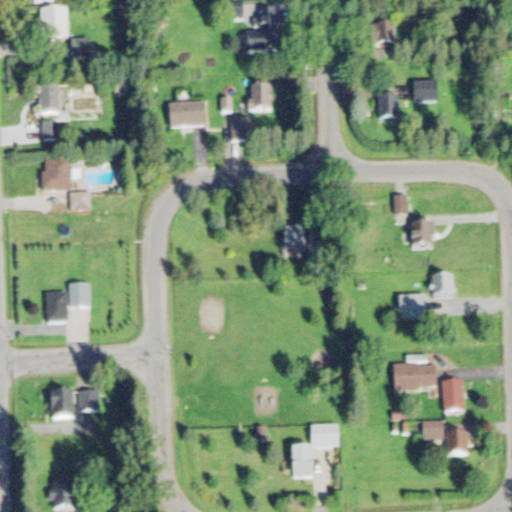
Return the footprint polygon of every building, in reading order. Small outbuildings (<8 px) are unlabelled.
[(71,13),(47,13),(47,41),(71,41),(71,13)] [(253,55),(280,55),(280,14),(264,14),(264,36),(253,36),(253,55)] [(398,48),(398,28),(376,28),(376,48),(398,48)] [(77,43),(77,59),(96,59),(96,43),(77,43)] [(442,85),(420,85),(420,104),(442,104),(442,85)] [(255,90),(257,114),(276,113),(275,89),(255,90)] [(44,94),(43,117),(63,118),(64,96),(44,94)] [(384,101),(386,124),(403,123),(402,100),(384,101)] [(236,103),(227,103),(227,114),(236,114),(236,103)] [(208,107),(173,107),(173,128),(208,128),(208,107)] [(237,123),(237,142),(254,142),(254,123),(237,123)] [(62,142),(60,127),(47,128),(48,143),(62,142)] [(72,165),(48,165),(48,195),(72,195),(72,165)] [(76,212),(93,212),(93,197),(75,198),(76,212)] [(412,216),(412,199),(402,199),(402,216),(412,216)] [(440,247),(438,225),(419,227),(421,249),(440,247)] [(289,234),(289,255),(319,255),(319,234),(289,234)] [(441,279),(441,295),(459,295),(459,279),(441,279)] [(80,288),(80,311),(96,311),(96,288),(80,288)] [(432,296),(409,296),(409,318),(432,318),(432,296)] [(73,298),(55,298),(55,325),(73,325),(73,298)] [(440,366),(401,368),(402,391),(441,389),(440,366)] [(468,385),(451,385),(451,414),(468,414),(468,385)] [(77,397),(58,397),(58,422),(77,422),(77,397)] [(104,397),(88,397),(88,414),(104,414),(104,397)] [(450,424),(431,424),(431,439),(450,439),(450,424)] [(455,437),(457,457),(475,456),(473,436),(455,437)] [(300,450),(300,478),(319,478),(319,450),(300,450)] [(78,511),(80,488),(60,487),(58,511),(64,511),(78,511)]
